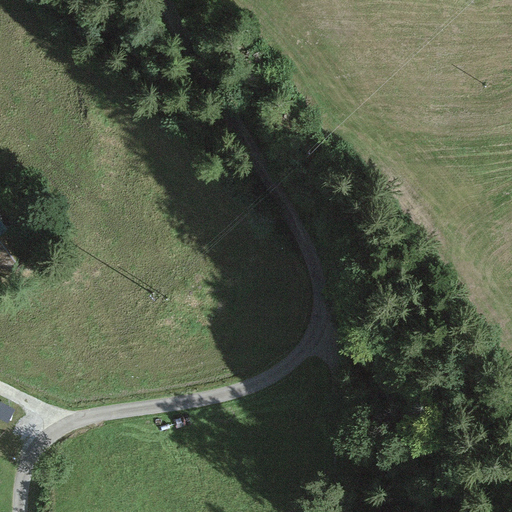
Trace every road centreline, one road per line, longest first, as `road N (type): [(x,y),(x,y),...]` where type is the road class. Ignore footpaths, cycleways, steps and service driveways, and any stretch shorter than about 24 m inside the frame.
road 1 (track): [(165,0),(302,235),(319,289),(318,329),(298,355),(251,386),(102,413),(57,430),(28,463),(21,511)]
road 2 (track): [(318,329),(335,370),(340,511)]
